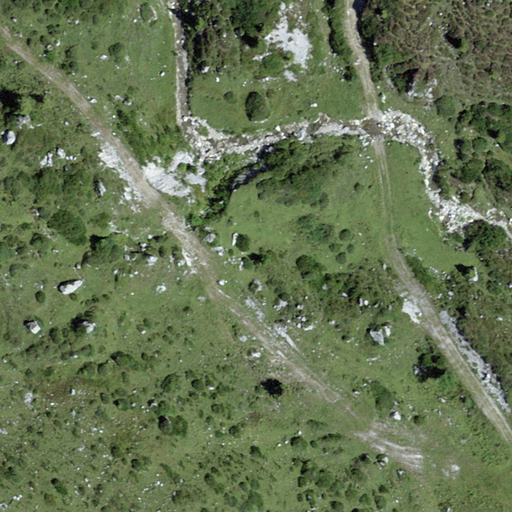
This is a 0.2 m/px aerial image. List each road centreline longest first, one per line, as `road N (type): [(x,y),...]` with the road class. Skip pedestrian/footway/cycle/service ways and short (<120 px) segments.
road 1 (track): [(511,460),(437,462),(329,386),(156,200),(100,112),(0,19)]
road 2 (track): [(511,432),(405,269),(349,0)]
